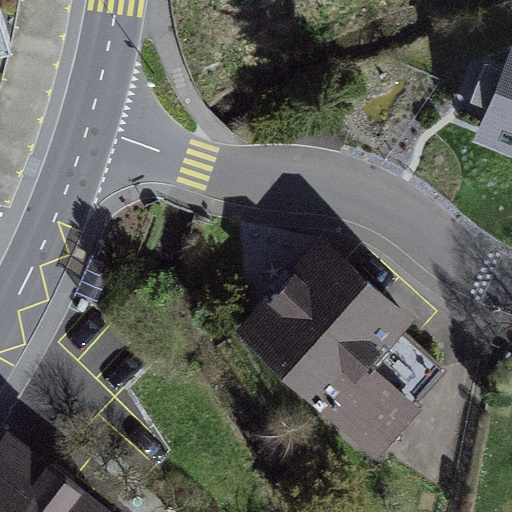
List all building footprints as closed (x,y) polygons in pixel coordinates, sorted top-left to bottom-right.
[(0,0),(0,59),(27,52),(12,0),(0,0)] [(303,0),(218,0),(218,8),(301,18),(303,0)] [(511,50),(476,140),(511,153),(511,50)] [(309,251),(232,337),(376,465),(420,416),(368,369),(401,332),(309,251)] [(0,511),(132,511),(134,510),(21,424),(0,451),(0,511)]
